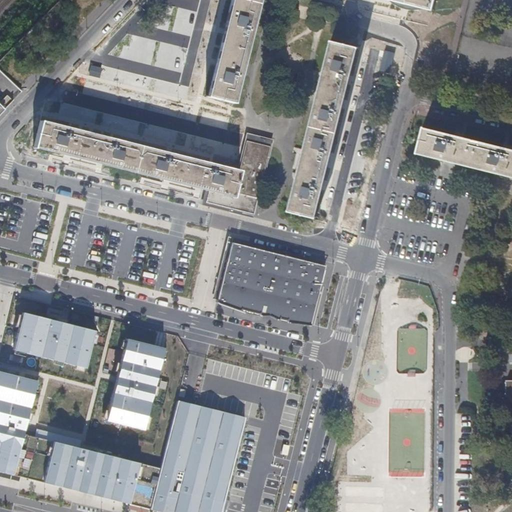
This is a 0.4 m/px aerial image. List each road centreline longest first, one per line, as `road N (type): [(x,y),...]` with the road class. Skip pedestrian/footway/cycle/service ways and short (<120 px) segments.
road 1 (residential): [(0,164),(327,251)]
road 2 (residential): [(362,259),(442,277),(449,289),(449,511)]
road 3 (residential): [(374,60),(327,251)]
road 4 (residential): [(128,0),(0,135)]
road 5 (residential): [(362,259),(400,98)]
road 6 (residential): [(336,355),(298,511)]
road 7 (residential): [(400,98),(410,47),(400,35),(357,21),(349,0)]
